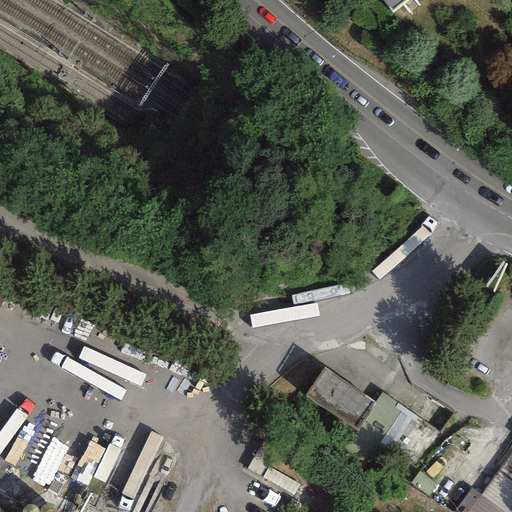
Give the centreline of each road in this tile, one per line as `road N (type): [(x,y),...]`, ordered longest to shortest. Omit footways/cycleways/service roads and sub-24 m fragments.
road 1 (unclassified): [(498,212),(423,282),(332,315),(229,322),(180,310),(0,234)]
road 2 (primary): [(245,0),(345,93),(498,212)]
road 3 (unknown): [(62,389),(217,438),(286,318)]
road 4 (unknown): [(363,303),(415,381),(431,392),(473,392),(511,355)]
